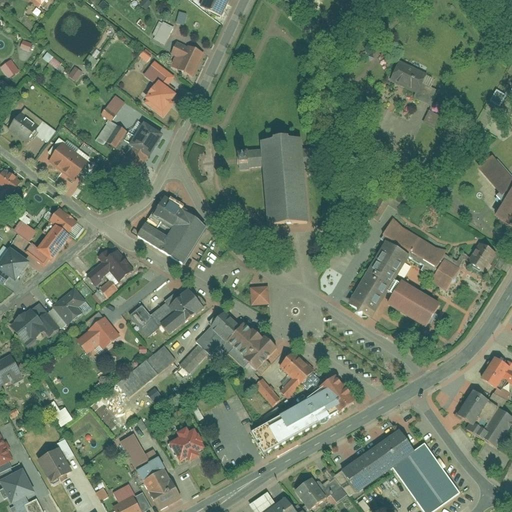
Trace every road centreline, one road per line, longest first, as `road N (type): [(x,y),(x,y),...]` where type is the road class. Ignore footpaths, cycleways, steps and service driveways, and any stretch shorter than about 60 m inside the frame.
road 1 (tertiary): [(202,511),(383,407)]
road 2 (residential): [(100,227),(274,330)]
road 3 (residential): [(297,291),(224,245),(171,157)]
road 4 (residential): [(247,0),(171,157)]
road 5 (residential): [(437,379),(297,291)]
road 6 (residential): [(274,330),(383,407)]
road 7 (residential): [(411,393),(493,496)]
road 8 (residential): [(100,227),(0,311)]
road 9 (residential): [(100,227),(0,149)]
